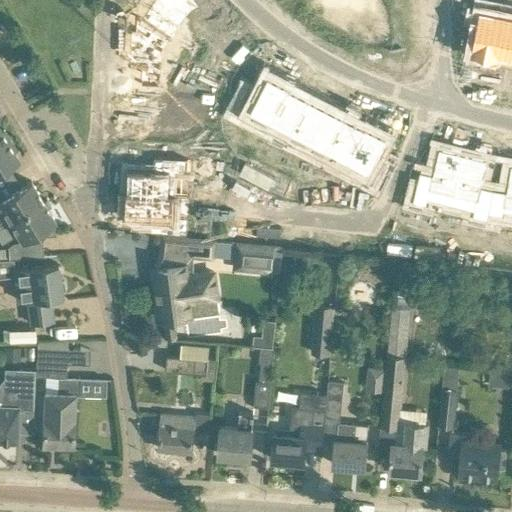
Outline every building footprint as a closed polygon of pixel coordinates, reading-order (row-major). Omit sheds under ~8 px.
[(155,0),(144,17),(143,18),(171,37),(187,14),(198,6),(193,0),(155,0)] [(475,41),(473,47),(492,51),(497,52),(504,13),(505,13),(506,9),(482,4),(475,41)] [(504,13),(497,52),(498,52),(498,51),(501,52),(507,53),(511,53),(511,14),(505,13),(504,13)] [(131,27),(129,63),(134,64),(142,64),(141,84),(142,84),(161,85),(161,77),(163,50),(171,37),(143,18),(144,17),(140,14),(136,14),(136,28),(134,28),(131,27)] [(246,86),(234,109),(247,116),(267,127),(270,123),(269,122),(289,83),(285,81),(268,72),(265,78),(257,92),(246,86)] [(210,93),(229,94),(230,74),(224,74),(210,93)] [(289,83),(269,122),(270,123),(289,133),(291,128),(290,128),(308,94),(297,88),(293,86),(290,85),(290,84),(289,83)] [(132,109),(132,121),(192,124),(194,96),(164,94),(164,102),(146,101),(145,109),(132,109)] [(308,94),(290,128),(291,128),(308,137),(309,138),(327,104),(320,100),(316,98),(312,96),(308,94)] [(308,137),(304,146),(324,156),(346,114),(342,111),(337,109),(327,104),(309,138),(308,137)] [(346,114),(324,156),(342,166),(343,166),(366,123),(365,122),(364,123),(361,121),(356,119),(346,114)] [(133,122),(132,132),(146,132),(146,140),(163,141),(163,148),(192,151),(193,125),(133,122)] [(366,123),(343,166),(376,183),(388,160),(376,154),(384,139),(387,133),(370,125),(366,123)] [(0,144),(10,138),(4,128),(1,130),(0,128),(0,144)] [(0,171),(19,160),(13,150),(16,149),(10,138),(0,144),(0,171)] [(420,169),(413,200),(426,203),(428,197),(451,203),(463,151),(439,146),(433,172),(420,169)] [(264,149),(260,158),(271,164),(276,155),(264,149)] [(463,151),(451,203),(474,208),(472,214),(488,218),(489,212),(494,186),(481,183),(488,157),(463,151)] [(127,189),(127,190),(175,192),(176,169),(186,170),(186,168),(186,157),(155,155),(154,167),(135,166),(128,166),(127,189)] [(276,155),(271,164),(283,170),(287,161),(276,155)] [(494,186),(489,212),(504,214),(504,210),(511,210),(511,162),(506,189),(494,186)] [(303,169),(298,178),(309,184),(314,175),(303,169)] [(314,175),(309,184),(321,190),(326,181),(314,175)] [(43,200),(31,180),(4,196),(0,189),(0,226),(46,198),(46,197),(43,200)] [(126,189),(125,214),(132,214),(152,215),(151,229),(187,233),(188,215),(174,214),(175,192),(127,190),(127,189),(126,189)] [(56,233),(51,224),(55,221),(47,207),(50,205),(46,198),(0,226),(0,239),(1,241),(9,237),(17,235),(19,238),(32,237),(39,232),(41,235),(56,233)] [(216,258),(217,240),(183,236),(181,255),(216,258)] [(8,257),(43,255),(42,239),(13,241),(8,245),(8,257)] [(280,269),(282,246),(275,245),(237,241),(234,268),(272,272),(272,268),(280,269)] [(388,354),(387,371),(383,425),(400,427),(406,344),(415,262),(401,261),(398,291),(397,306),(393,305),(389,354),(388,354)] [(53,319),(50,295),(61,294),(61,291),(65,288),(64,280),(59,278),(57,262),(14,268),(18,299),(27,298),(30,322),(53,319)] [(186,271),(185,263),(155,267),(161,318),(164,318),(166,335),(178,333),(176,317),(192,314),(219,311),(218,298),(221,298),(216,267),(186,271)] [(330,350),(335,303),(316,301),(311,348),(330,350)] [(34,338),(34,326),(2,328),(2,339),(34,338)] [(209,357),(210,343),(183,341),(182,355),(167,353),(166,369),(204,372),(204,378),(214,379),(216,358),(209,357)] [(5,345),(4,358),(16,359),(17,345),(5,345)] [(272,380),(273,362),(275,347),(261,345),(259,361),(261,361),(260,379),(257,378),(255,404),(269,405),(272,380)] [(79,392),(79,376),(66,376),(67,348),(37,346),(35,375),(58,376),(57,391),(44,391),(42,442),(72,443),(74,392),(79,392)] [(16,367),(15,382),(4,382),(3,398),(0,397),(0,439),(16,440),(18,406),(33,407),(34,368),(16,367)] [(327,407),(326,417),(341,418),(345,381),(330,380),(329,380),(327,407)] [(455,424),(458,387),(444,386),(440,423),(455,424)] [(325,425),(326,417),(327,407),(304,405),(303,415),(293,415),(292,433),(274,432),(272,457),(305,460),(306,445),(321,446),(323,425),(325,425)] [(251,455),(255,411),(237,409),(236,425),(221,424),(219,452),(251,455)] [(210,427),(212,412),(197,411),(195,415),(163,412),(160,447),(192,450),(194,426),(210,427)] [(393,468),(392,471),(394,474),(406,475),(407,472),(408,469),(422,470),(426,428),(428,428),(428,421),(407,419),(405,443),(393,442),(391,467),(393,468)] [(337,435),(336,435),(333,462),(365,465),(369,424),(339,421),(337,435)] [(509,451),(503,450),(503,448),(473,445),(474,434),(452,432),(449,458),(461,459),(459,477),(500,481),(501,468),(507,469),(509,451)]
